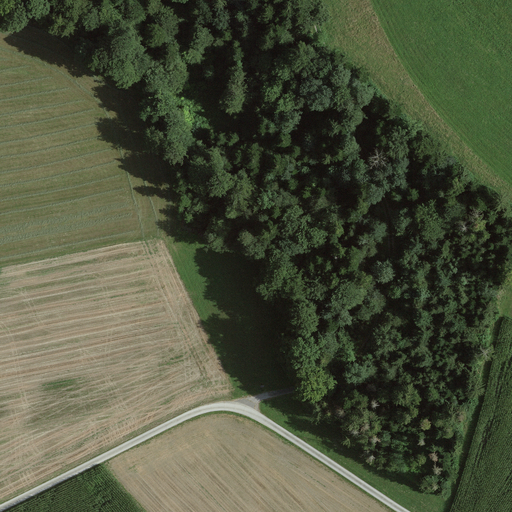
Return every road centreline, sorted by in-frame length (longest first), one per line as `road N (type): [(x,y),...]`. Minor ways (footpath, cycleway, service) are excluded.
road 1 (track): [(239,407),(342,368),(378,318),(388,265),(385,200),(328,60),(314,0)]
road 2 (track): [(0,508),(186,415),(226,405),(259,416),(403,511)]
road 3 (track): [(385,200),(422,195),(511,217)]
